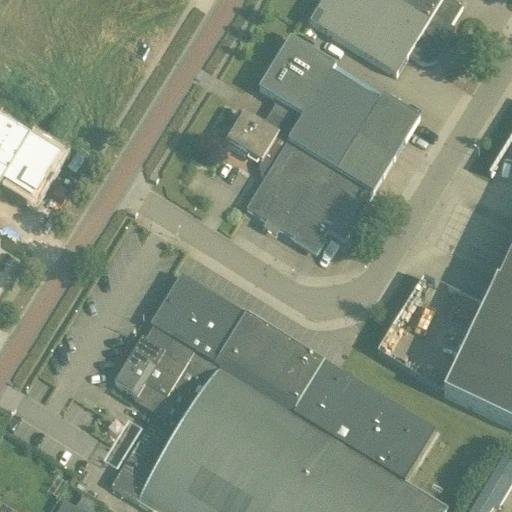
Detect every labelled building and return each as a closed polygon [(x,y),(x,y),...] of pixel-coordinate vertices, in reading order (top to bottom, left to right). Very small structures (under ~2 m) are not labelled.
[(445,0),(444,0),(326,0),(310,27),(395,79),(409,57),(419,63),(423,65),(428,65),(433,63),(435,61),(443,48),(443,45),(441,42),(439,40),(441,36),(445,38),(462,11),(445,0)] [(379,107),(331,77),(335,70),(290,42),(259,94),(303,121),(288,145),(244,117),(227,145),(261,166),(259,169),(260,178),(265,181),(246,213),(314,254),(327,234),(344,245),(419,122),(384,100),(379,107)] [(31,204),(57,161),(0,125),(0,192),(4,187),(31,204)] [(511,251),(443,398),(511,430),(511,251)] [(244,319),(179,279),(149,328),(152,330),(144,343),(142,342),(115,387),(148,407),(151,402),(161,408),(112,490),(146,511),(446,511),(447,511),(405,486),(436,435),(324,367),(325,366),(245,317),(244,319)] [(511,468),(501,462),(471,511),(491,511),(494,507),(498,509),(511,485),(511,468)] [(103,511),(82,499),(74,511),(64,505),(59,511),(103,511)]
